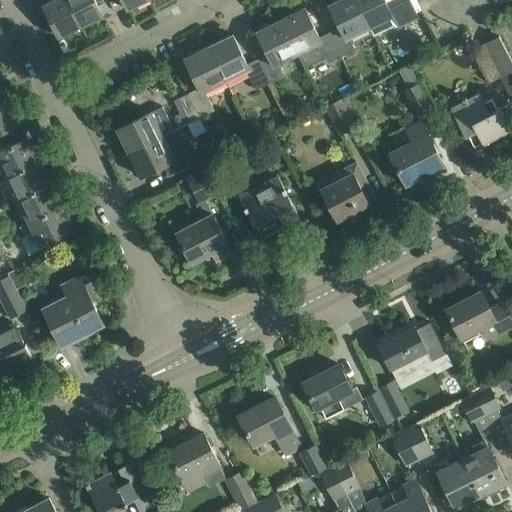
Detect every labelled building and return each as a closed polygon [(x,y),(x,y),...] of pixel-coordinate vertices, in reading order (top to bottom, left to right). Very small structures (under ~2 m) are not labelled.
[(53,26),(58,36),(81,25),(67,0),(51,0),(43,5),(46,11),(53,26)] [(67,0),(81,25),(103,14),(97,2),(101,0),(67,0)] [(122,0),(127,9),(145,0),(122,0)] [(330,32),(342,55),(355,49),(349,37),(370,27),(356,0),(333,0),(331,1),(332,3),(329,4),(340,27),(330,32)] [(356,0),(370,27),(373,33),(394,23),(395,26),(418,15),(410,0),(356,0)] [(342,55),(330,32),(319,37),(304,7),(281,19),(298,54),(319,43),(328,62),(342,55)] [(46,29),(53,26),(46,11),(38,15),(46,29)] [(298,54),(281,19),(256,31),(268,54),(257,59),(269,83),(282,76),(277,64),(298,54)] [(269,83),(257,59),(247,63),(232,34),(208,46),(225,80),(246,69),(256,89),(269,83)] [(502,76),(511,70),(511,60),(499,35),(484,43),(502,76)] [(489,83),(502,76),(484,43),(471,50),(489,83)] [(225,80),(208,46),(184,58),(199,87),(189,92),(201,116),(215,109),(205,90),(225,80)] [(399,70),(403,79),(413,73),(409,65),(399,70)] [(405,91),(418,116),(432,109),(419,83),(405,91)] [(190,121),(201,116),(189,92),(178,98),(190,121)] [(511,129),(500,108),(497,110),(491,99),(484,102),(479,93),(451,108),(465,136),(476,130),(483,144),(511,129)] [(8,99),(0,102),(0,132),(20,122),(19,120),(21,119),(16,110),(14,111),(8,99)] [(341,99),(326,107),(340,134),(355,126),(341,99)] [(163,135),(174,130),(162,106),(151,112),(151,111),(117,128),(129,152),(163,135)] [(413,141),(405,145),(390,152),(406,184),(444,164),(421,121),(407,128),(413,141)] [(163,135),(129,152),(141,176),(163,165),(168,176),(192,164),(186,150),(174,157),(163,135)] [(0,163),(6,176),(38,160),(27,137),(0,149),(0,163)] [(6,176),(17,198),(49,182),(48,180),(50,179),(46,170),(44,171),(38,160),(6,176)] [(370,188),(357,162),(348,166),(352,173),(321,189),(337,219),(369,203),(363,191),(370,188)] [(199,201),(195,203),(203,218),(176,232),(192,263),(212,252),(216,260),(233,252),(206,199),(218,193),(205,168),(187,177),(199,201)] [(299,217),(278,175),(239,195),(260,237),(299,217)] [(29,221),(61,206),(60,203),(62,202),(57,193),(55,194),(49,182),(17,198),(29,221)] [(66,216),(61,206),(29,221),(40,244),(72,229),(71,225),(72,225),(68,215),(66,216)] [(24,266),(9,273),(17,290),(32,283),(24,266)] [(0,298),(10,318),(26,310),(8,276),(0,280),(0,298)] [(103,323),(91,301),(98,297),(90,282),(83,285),(79,277),(63,285),(68,295),(43,307),(62,344),(103,323)] [(446,308),(461,338),(482,327),(487,338),(511,324),(511,319),(503,302),(490,309),(481,291),(446,308)] [(0,374),(32,358),(25,343),(24,344),(13,322),(0,328),(0,374)] [(414,325),(378,343),(386,359),(387,361),(396,377),(430,359),(431,361),(446,354),(430,322),(416,329),(414,325)] [(308,379),(303,381),(311,397),(308,399),(313,409),(316,407),(317,408),(321,406),(326,417),(344,409),(338,397),(353,390),(352,389),(339,363),(334,365),(319,374),(317,370),(306,375),(308,379)] [(408,408),(394,380),(380,387),(394,415),(408,408)] [(500,407),(489,386),(474,393),(484,414),(500,407)] [(381,425),(393,418),(378,390),(366,396),(381,425)] [(471,421),(484,414),(474,393),(461,400),(471,421)] [(239,414),(254,444),(275,433),(286,453),(300,446),(275,396),(239,414)] [(511,440),(511,413),(501,419),(511,440)] [(418,424),(404,430),(418,459),(431,452),(418,424)] [(406,464),(418,459),(404,430),(392,436),(406,464)] [(168,450),(186,485),(221,467),(204,432),(168,450)] [(490,495),(500,490),(500,484),(506,482),(485,439),(472,446),(475,453),(463,459),(480,494),(485,492),(490,495)] [(299,452),(311,475),(328,466),(316,443),(299,452)] [(480,494),(463,459),(451,465),(447,457),(435,464),(455,506),(480,494)] [(369,511),(400,511),(391,492),(377,499),(376,498),(367,502),(345,459),(333,465),(355,511),(361,511),(368,509),(369,511)] [(86,483),(99,508),(111,502),(114,508),(134,497),(141,511),(152,506),(129,463),(112,472),(110,470),(86,483)] [(321,471),(339,509),(333,511),(355,511),(333,465),(321,471)] [(227,479),(242,508),(255,501),(241,472),(227,479)] [(404,486),(391,492),(400,511),(432,511),(416,479),(404,485),(404,486)] [(282,511),(274,494),(261,501),(266,511),(282,511)] [(56,511),(49,497),(20,511),(56,511)] [(250,511),(266,511),(261,501),(248,507),(250,511)]
